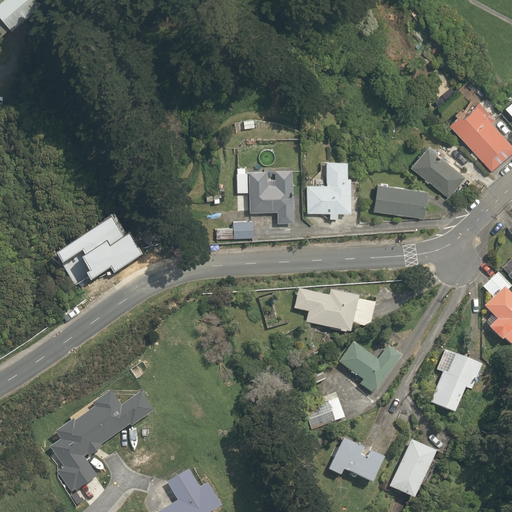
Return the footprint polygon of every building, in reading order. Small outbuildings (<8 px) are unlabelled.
[(6,0),(0,5),(0,34),(2,38),(11,30),(13,32),(42,7),(36,0),(6,0)] [(482,97),(467,80),(458,87),(473,105),(482,97)] [(451,126),(492,172),(511,154),(511,146),(492,124),(496,121),(481,104),(465,118),(462,116),(451,126)] [(256,121),(242,122),(242,131),(256,130),(256,121)] [(467,178),(430,147),(412,168),(426,180),(425,181),(429,184),(430,183),(449,199),(467,178)] [(339,219),(339,214),(353,214),(353,178),(349,178),(349,162),(327,162),(327,183),(328,183),(328,186),(308,186),(308,214),(331,214),(331,219),(339,219)] [(278,224),(295,223),(294,171),(276,171),(276,180),(268,180),(268,172),(249,173),(251,214),(278,213),(278,224)] [(378,185),(374,212),(425,219),(429,192),(378,185)] [(254,238),(253,221),(234,222),(234,229),(235,239),(254,238)] [(217,239),(235,239),(234,229),(217,229),(217,239)] [(507,275),(506,276),(511,282),(511,259),(511,258),(500,269),(507,275)] [(481,287),(492,297),(482,306),(491,315),(484,321),(488,325),(486,327),(499,340),(502,337),(509,345),(511,342),(511,296),(505,289),(507,287),(495,273),(481,287)] [(355,298),(356,295),(327,289),(326,295),(296,289),(292,309),(306,312),(304,322),(338,330),(338,331),(343,332),(344,331),(348,332),(350,322),(369,326),(374,302),(355,298)] [(375,390),(399,356),(385,345),(375,358),(351,341),(336,362),(361,380),(358,384),(370,393),(373,388),(375,390)] [(452,412),(462,387),(468,390),(478,364),(444,350),(437,369),(441,371),(428,402),(452,412)] [(320,370),(309,375),(314,384),(324,379),(320,370)] [(154,410),(139,388),(121,401),(110,386),(87,402),(89,406),(72,417),(71,415),(51,429),(58,439),(48,446),(64,468),(58,472),(70,489),(75,485),(77,487),(95,475),(82,456),(87,452),(90,455),(102,446),(100,444),(129,424),(131,426),(154,410)] [(311,430),(344,417),(336,398),(304,410),(311,430)] [(360,447),(340,438),(327,469),(338,475),(341,468),(369,482),(381,457),(367,450),(364,458),(357,455),(360,447)] [(432,450),(409,440),(387,486),(410,498),(432,450)] [(176,500),(155,511),(205,511),(217,505),(204,483),(197,487),(187,469),(166,482),(176,500)]
